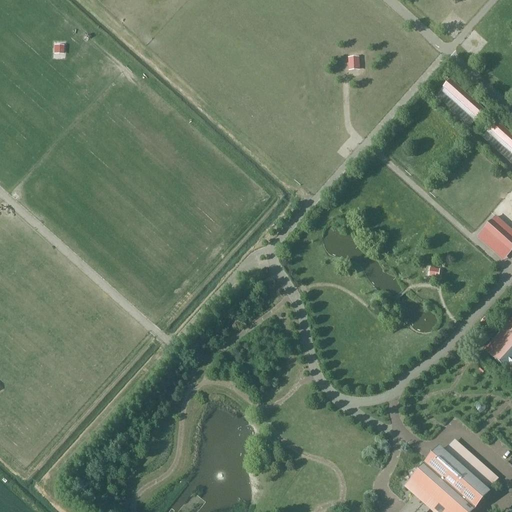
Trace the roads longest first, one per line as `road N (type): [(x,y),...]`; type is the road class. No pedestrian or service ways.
road 1 (track): [(0,192),(173,344),(313,203)]
road 2 (track): [(511,275),(439,357),(394,392),(345,404),(397,435),(376,485),(396,504)]
road 3 (track): [(313,203),(87,0)]
road 4 (track): [(511,272),(350,131),(346,73)]
road 5 (track): [(313,203),(493,0)]
road 6 (track): [(154,330),(24,473)]
road 7 (track): [(394,392),(397,435),(427,446),(453,424),(511,481)]
road 8 (track): [(345,404),(320,385),(295,300),(263,260)]
road 9 (track): [(391,0),(511,109)]
